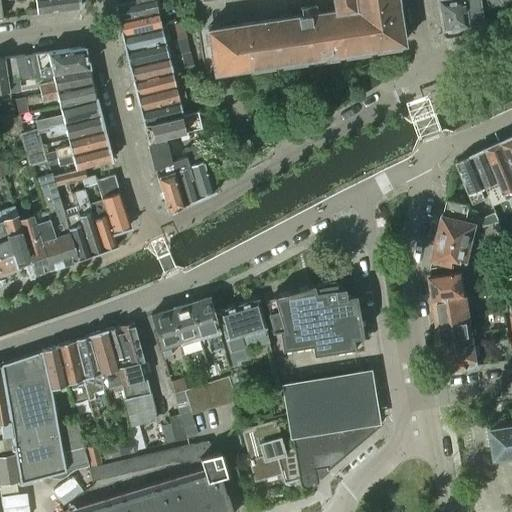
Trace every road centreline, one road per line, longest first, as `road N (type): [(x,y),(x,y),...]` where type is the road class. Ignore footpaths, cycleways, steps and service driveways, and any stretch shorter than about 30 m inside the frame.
road 1 (residential): [(152,233),(414,93)]
road 2 (residential): [(417,414),(413,271),(427,162)]
road 3 (residential): [(357,197),(397,385),(417,414)]
road 4 (residential): [(107,11),(152,233)]
road 5 (residential): [(357,197),(175,292)]
road 6 (residential): [(175,292),(0,352)]
road 7 (residential): [(152,233),(0,294)]
road 8 (unclassified): [(341,511),(349,489),(417,414)]
